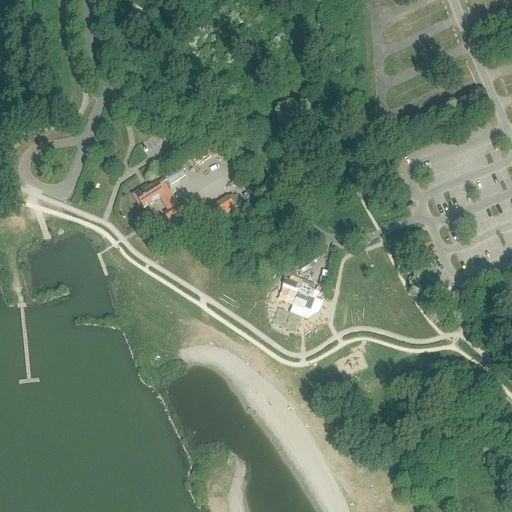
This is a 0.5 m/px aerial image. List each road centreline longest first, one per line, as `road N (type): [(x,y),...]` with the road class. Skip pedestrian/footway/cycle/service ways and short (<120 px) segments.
road 1 (unclassified): [(106,87),(136,113),(228,138),(257,162),(293,213),(325,237),(369,237),(427,213)]
road 2 (unknown): [(484,0),(371,43)]
